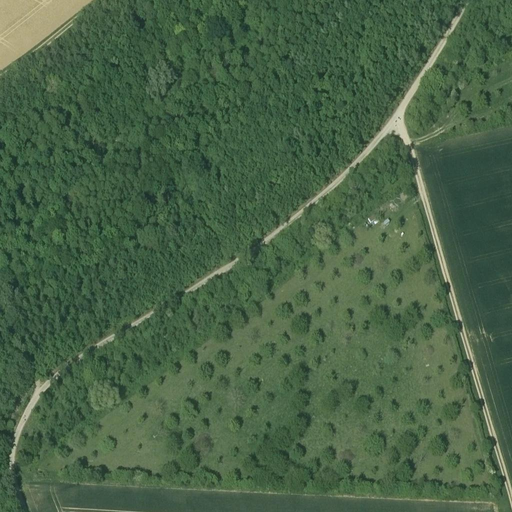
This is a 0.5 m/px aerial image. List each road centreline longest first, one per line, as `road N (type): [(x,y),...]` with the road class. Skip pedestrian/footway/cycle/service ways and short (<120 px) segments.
road 1 (track): [(468,0),(395,120),(337,186),(44,390)]
road 2 (track): [(511,504),(395,120)]
road 3 (track): [(23,511),(11,462),(44,390)]
road 4 (track): [(102,0),(0,80)]
